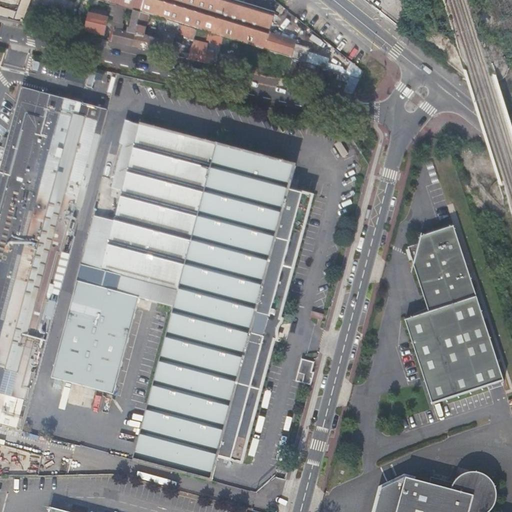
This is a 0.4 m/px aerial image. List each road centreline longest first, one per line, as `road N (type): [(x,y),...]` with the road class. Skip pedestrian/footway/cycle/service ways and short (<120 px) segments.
road 1 (residential): [(400,122),(0,33)]
road 2 (residential): [(302,511),(400,122)]
